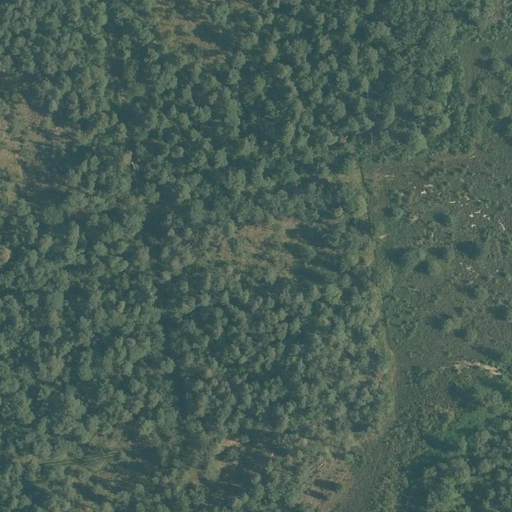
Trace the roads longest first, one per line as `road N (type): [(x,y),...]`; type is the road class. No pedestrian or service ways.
road 1 (track): [(144,212),(181,445),(0,472)]
road 2 (track): [(144,212),(360,176)]
road 3 (track): [(144,212),(108,0)]
